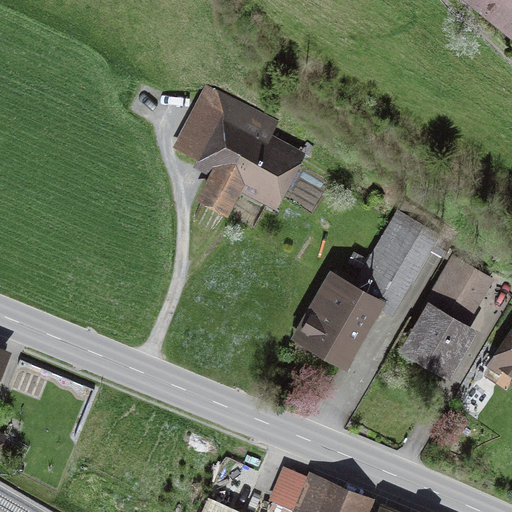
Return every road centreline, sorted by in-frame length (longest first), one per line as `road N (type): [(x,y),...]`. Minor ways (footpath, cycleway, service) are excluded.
road 1 (secondary): [(0,313),(483,511)]
road 2 (track): [(160,124),(184,208),(186,247),(179,288),(144,372)]
